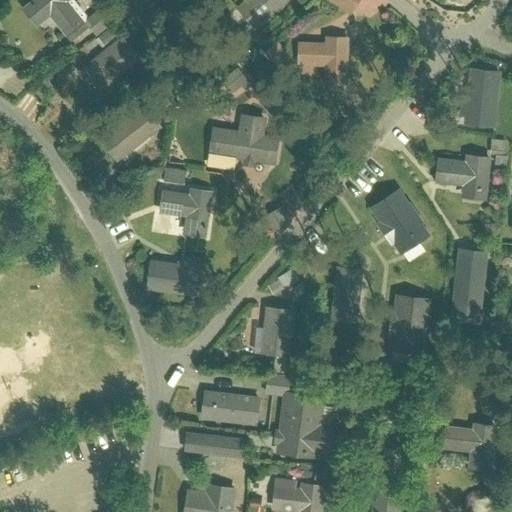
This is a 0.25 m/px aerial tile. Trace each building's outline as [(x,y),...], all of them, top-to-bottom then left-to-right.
[(74,0),(34,0),(21,11),(37,31),(51,19),(67,39),(86,25),(69,4),(74,0)] [(285,0),(237,0),(236,2),(253,25),(285,0)] [(332,0),(359,12),(364,0),(332,0)] [(81,67),(98,93),(143,64),(125,38),(81,67)] [(334,74),(331,42),(286,46),(289,79),(334,74)] [(472,70),(465,125),(494,129),(501,74),(472,70)] [(147,106),(104,139),(121,161),(164,128),(147,106)] [(241,130),(215,126),(211,157),(278,166),(282,135),(263,133),(266,117),(244,114),(241,130)] [(10,143),(0,153),(0,177),(27,202),(49,178),(10,143)] [(488,198),(492,159),(461,156),(457,194),(488,198)] [(215,191),(165,184),(161,212),(187,215),(184,233),(208,236),(215,191)] [(424,230),(403,197),(377,213),(398,247),(424,230)] [(488,256),(461,252),(453,313),(480,316),(488,256)] [(183,262),(159,258),(155,290),(200,297),(206,260),(184,257),(183,262)] [(359,324),(365,270),(334,267),(328,321),(359,324)] [(421,356),(427,302),(396,299),(390,353),(421,356)] [(293,312),(266,309),(261,354),(288,357),(293,312)] [(280,401),(256,398),(252,426),(279,430),(277,451),(313,456),(315,446),(331,448),(334,426),(320,424),(324,394),(282,388),(280,401)] [(244,402),(191,398),(188,431),(241,435),(244,402)] [(496,474),(502,429),(476,425),(474,435),(448,431),(445,455),(473,459),(471,470),(496,474)] [(227,448),(165,443),(164,462),(226,467),(227,448)] [(377,468),(372,511),(406,511),(411,471),(377,468)] [(325,511),(330,484),(303,480),(302,490),(275,486),(272,510),(282,511),(325,511)] [(235,511),(240,488),(212,483),(209,496),(190,492),(186,511),(235,511)]
